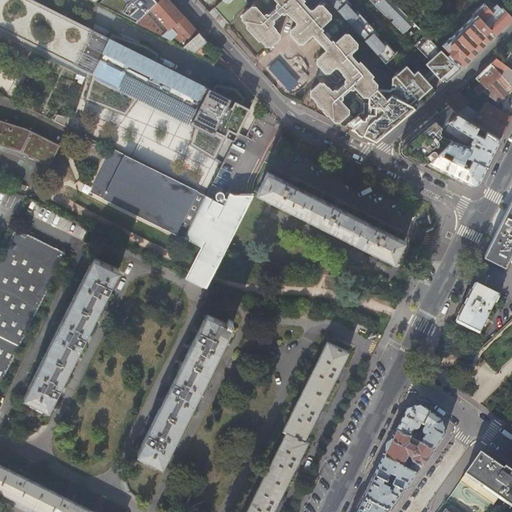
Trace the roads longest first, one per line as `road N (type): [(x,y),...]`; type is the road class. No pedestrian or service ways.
road 1 (residential): [(184,0),(293,118),(372,156)]
road 2 (residential): [(38,457),(138,257)]
road 3 (residential): [(105,491),(207,293)]
road 4 (residential): [(247,312),(154,511)]
road 5 (residential): [(313,322),(222,511)]
road 6 (residential): [(511,29),(372,156)]
road 7 (residential): [(82,250),(0,419)]
road 8 (residential): [(400,370),(481,215)]
road 9 (residential): [(328,511),(400,370)]
road 10 (residential): [(372,156),(481,215)]
